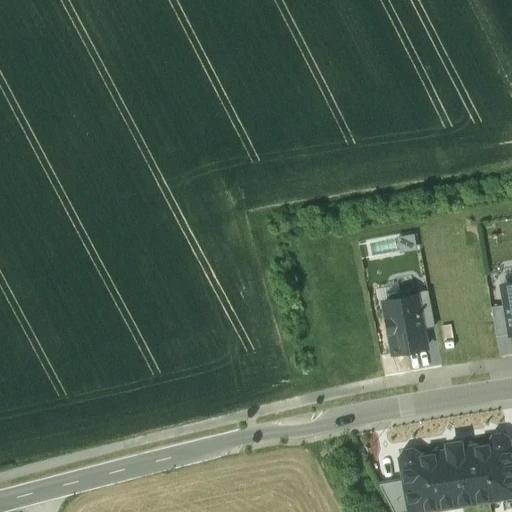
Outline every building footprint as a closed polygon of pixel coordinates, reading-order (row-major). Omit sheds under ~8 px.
[(511,283),(501,285),(504,306),(509,336),(511,335),(511,283)] [(417,297),(423,330),(434,328),(428,293),(416,295),(417,297)] [(417,297),(383,304),(392,354),(426,348),(423,330),(417,297)] [(496,338),(509,336),(504,306),(491,308),(496,338)] [(489,446),(417,458),(417,456),(411,452),(404,454),(400,460),(404,480),(410,511),(418,511),(511,495),(511,476),(510,468),(506,441),(500,437),(493,438),(489,444),(489,446)] [(410,511),(404,480),(379,484),(393,511),(410,511)]
